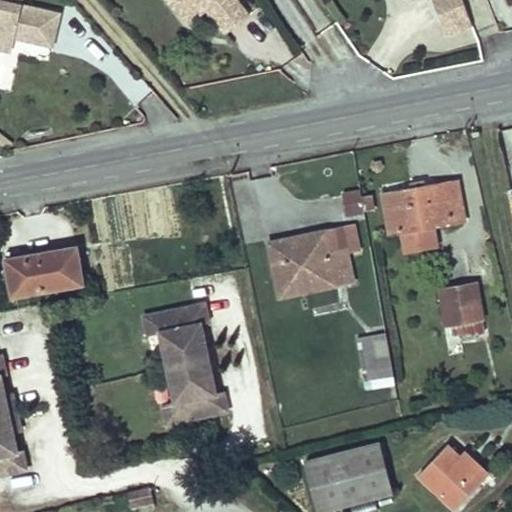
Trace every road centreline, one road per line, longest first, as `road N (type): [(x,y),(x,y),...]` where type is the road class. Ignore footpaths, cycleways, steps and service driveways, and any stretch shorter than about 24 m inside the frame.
road 1 (unclassified): [(0,185),(511,85)]
road 2 (unknown): [(224,316),(248,431),(155,463),(188,511)]
